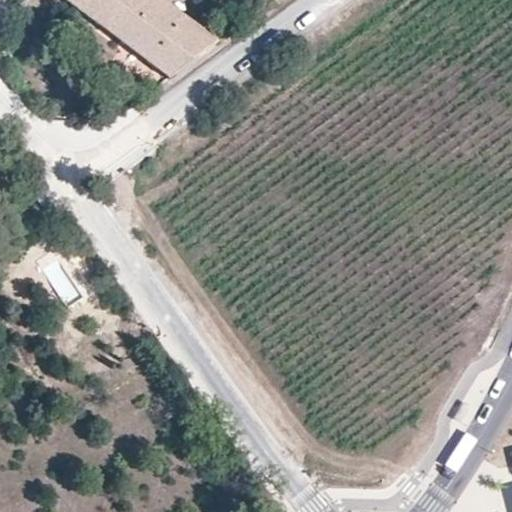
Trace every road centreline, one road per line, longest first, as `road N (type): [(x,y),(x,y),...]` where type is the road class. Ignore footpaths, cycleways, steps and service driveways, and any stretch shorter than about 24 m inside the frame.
road 1 (residential): [(64,175),(316,511)]
road 2 (residential): [(316,0),(64,175)]
road 3 (tertiary): [(511,361),(414,511)]
road 4 (tertiary): [(443,511),(511,397)]
